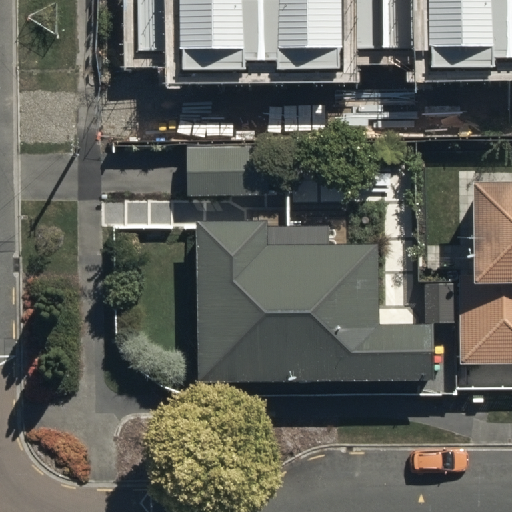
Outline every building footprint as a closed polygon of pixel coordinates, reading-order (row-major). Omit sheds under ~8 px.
[(511,0),(137,0),(139,49),(180,49),(180,72),(339,70),(339,51),(428,50),(428,69),(511,67),(511,0)] [(270,136),(186,136),(186,187),(270,187),(270,136)] [(511,170),(470,171),(471,270),(511,269),(511,170)] [(196,205),(195,362),(430,363),(430,309),(374,309),(374,230),(267,230),(267,205),(196,205)] [(511,282),(459,284),(458,363),(511,361),(511,282)]
